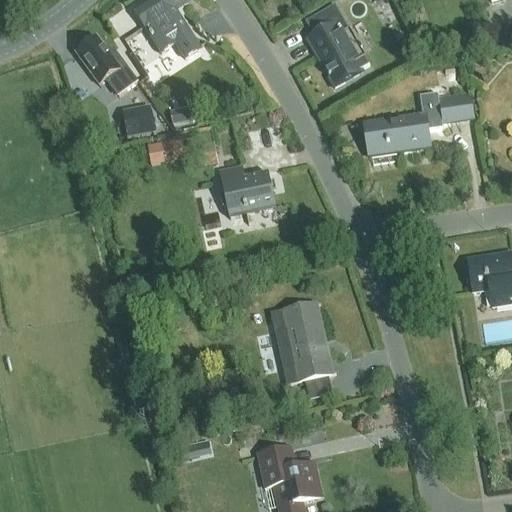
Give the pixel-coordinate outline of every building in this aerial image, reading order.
[(184,62),(199,53),(164,0),(159,0),(133,17),(159,58),(175,48),(184,62)] [(320,48),(312,52),(334,90),(362,74),(361,72),(370,67),(335,7),(305,24),(320,48)] [(118,100),(131,91),(119,75),(121,74),(97,41),(75,57),(99,89),(106,84),(118,100)] [(438,100),(442,128),(474,123),(470,95),(438,100)] [(106,105),(93,111),(104,139),(118,134),(106,105)] [(149,110),(123,115),(127,137),(154,132),(149,110)] [(395,156),(425,152),(420,119),(365,127),(371,168),(396,164),(395,156)] [(228,222),(275,212),(267,177),(244,182),(241,170),(218,175),(228,222)] [(471,298),(488,295),(491,313),(511,309),(511,259),(511,256),(465,264),(471,298)] [(297,386),(331,378),(316,308),(282,316),(286,332),(275,335),(283,371),(294,369),(297,386)] [(304,511),(304,507),(323,502),(315,467),(296,472),(291,451),(258,458),(266,493),(273,491),(277,511),(304,511)]
